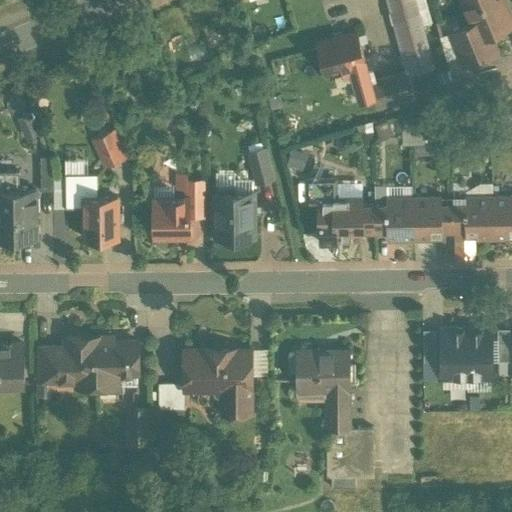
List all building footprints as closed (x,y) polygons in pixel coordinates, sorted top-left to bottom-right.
[(433,64),(415,0),(390,0),(408,70),(409,71),(433,64)] [(464,0),(473,22),(479,35),(490,31),(511,21),(511,20),(503,0),(464,0)] [(479,35),(473,22),(441,35),(453,78),(476,73),(470,60),(497,49),(490,31),(479,35)] [(358,29),(317,40),(326,73),(343,68),(345,72),(353,70),(361,98),(375,94),(371,80),(367,66),(368,66),(358,29)] [(139,37),(101,53),(107,66),(144,49),(139,37)] [(409,71),(408,70),(371,80),(375,94),(378,105),(415,94),(409,71)] [(32,115),(18,121),(25,141),(41,135),(32,115)] [(114,127),(94,136),(106,164),(126,155),(114,127)] [(268,149),(251,153),(258,180),(275,176),(268,149)] [(307,152),(293,149),(289,164),(303,168),(307,152)] [(54,162),(51,155),(41,155),(41,189),(54,189),(54,162)] [(118,194),(99,194),(98,171),(66,172),(66,205),(84,205),(85,236),(119,236),(118,194)] [(206,178),(190,178),(190,186),(197,195),(206,195),(206,178)] [(254,189),(234,190),(234,183),(217,183),(217,190),(216,190),(216,235),(254,234),(254,189)] [(36,187),(0,187),(0,237),(37,237),(36,187)] [(511,193),(493,194),(494,235),(511,234),(511,193)] [(493,194),(466,194),(466,201),(454,201),(454,229),(466,229),(466,236),(494,235),(493,194)] [(190,195),(154,195),(154,235),(183,235),(183,231),(186,228),(190,228),(190,195)] [(414,195),(387,195),(387,202),(375,202),(376,230),(387,230),(387,237),(415,236),(414,195)] [(442,201),(442,195),(414,195),(415,236),(443,236),(443,229),(454,229),(454,201),(442,201)] [(362,196),(334,196),(334,199),(319,199),(320,231),(334,230),(334,237),(357,237),(357,230),(363,230),(363,202),(362,196)] [(376,230),(375,202),(363,202),(363,230),(376,230)] [(436,327),(424,328),(424,348),(436,347),(436,327)] [(467,327),(443,327),(444,374),(445,374),(468,374),(467,327)] [(491,327),(467,327),(468,374),(492,374),(491,327)] [(510,327),(498,327),(498,347),(510,347),(510,336),(510,327)] [(98,335),(66,335),(66,344),(58,344),(58,371),(68,371),(73,371),(78,376),(78,381),(78,383),(98,383),(98,387),(98,335)] [(114,338),(114,335),(98,335),(98,387),(118,387),(119,382),(119,371),(137,370),(138,370),(138,338),(114,338)] [(13,341),(13,344),(0,343),(0,381),(25,381),(25,341),(13,341)] [(58,344),(37,345),(37,377),(45,377),(58,377),(58,371),(58,344)] [(251,346),(203,346),(203,381),(229,381),(229,409),(251,409),(251,346)] [(349,349),(319,349),(319,346),(317,346),(317,348),(299,348),(299,346),(298,346),(298,370),(299,370),(299,387),(327,387),(327,426),(350,426),(350,425),(350,389),(351,389),(350,346),(349,346),(349,349)] [(436,347),(424,348),(424,360),(436,359),(436,347)] [(510,347),(498,347),(499,359),(510,359),(510,347)] [(137,370),(119,371),(119,382),(137,382),(137,370)] [(468,374),(445,374),(445,385),(468,385),(468,374)] [(45,377),(37,377),(37,391),(45,391),(45,377)] [(149,407),(134,407),(134,390),(138,390),(138,382),(137,382),(137,389),(133,389),(134,407),(131,407),(131,439),(149,439),(149,407)] [(184,382),(161,382),(161,405),(176,406),(184,405),(184,382)] [(161,405),(160,406),(160,431),(177,431),(176,406),(161,405)] [(374,425),(350,425),(350,426),(327,426),(327,474),(331,474),(355,474),(374,474),(374,425)] [(219,437),(200,436),(199,463),(218,464),(219,437)] [(355,474),(331,474),(331,486),(355,486),(355,474)]
